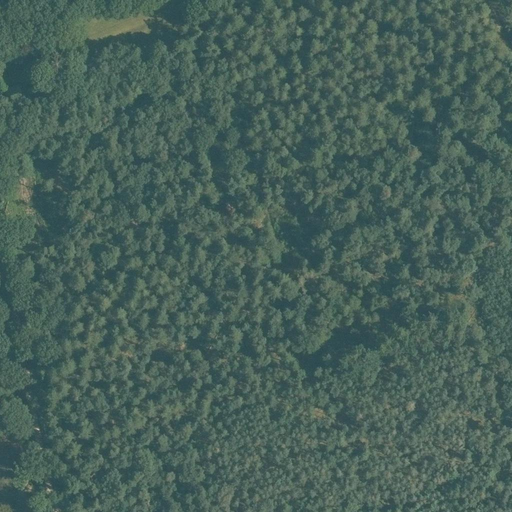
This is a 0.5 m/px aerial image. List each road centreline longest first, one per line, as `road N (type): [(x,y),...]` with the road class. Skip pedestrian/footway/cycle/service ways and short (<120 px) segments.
road 1 (track): [(201,0),(275,270),(363,511)]
road 2 (track): [(0,237),(56,511)]
